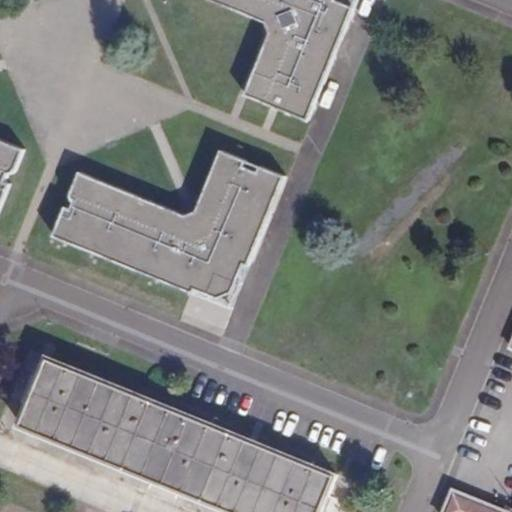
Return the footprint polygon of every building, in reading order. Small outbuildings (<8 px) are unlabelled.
[(194,0),(267,29),(240,99),(304,125),(353,0),(194,0)] [(0,201),(21,150),(0,142),(0,201)] [(74,174),(49,239),(231,310),(284,176),(218,150),(192,215),(191,219),(74,174)] [(511,511),(511,333),(505,350),(511,353),(511,511),(496,511),(446,491),(437,511),(511,511)] [(14,431),(224,511),(317,511),(319,509),(332,478),(40,365),(14,431)]
